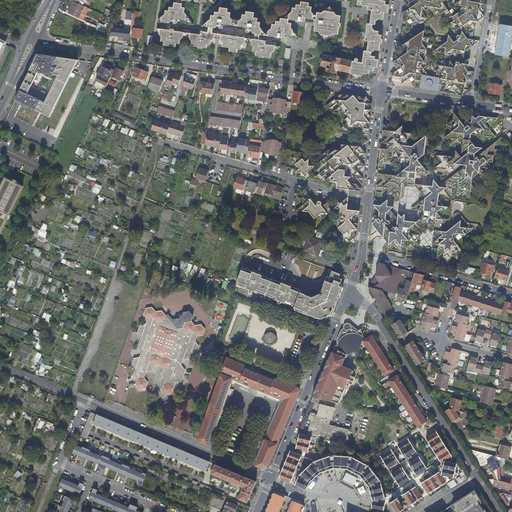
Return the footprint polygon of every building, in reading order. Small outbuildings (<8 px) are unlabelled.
[(381,0),(361,0),(362,1),(358,0),(358,5),(362,5),(368,6),(368,8),(368,10),(372,11),(372,13),(370,24),(368,23),(365,42),(368,43),(367,51),(372,52),(375,50),(376,50),(378,34),(379,31),(375,31),(372,27),(373,24),(375,25),(376,21),(379,19),(383,20),(384,12),(385,4),(385,1),(381,0)] [(403,14),(408,15),(406,27),(410,24),(412,28),(414,22),(419,23),(427,18),(422,11),(425,8),(426,9),(428,9),(428,8),(429,7),(428,6),(435,7),(434,13),(438,11),(440,15),(444,12),(446,16),(450,13),(443,2),(446,0),(405,0),(403,1),(404,2),(409,9),(403,12),(401,13),(403,14)] [(453,23),(452,30),(457,31),(460,28),(462,31),(463,32),(470,27),(474,35),(476,28),(477,23),(477,22),(485,17),(480,9),(487,4),(481,3),(481,0),(477,0),(475,1),(469,1),(469,0),(453,0),(453,1),(455,5),(460,6),(461,0),(462,0),(462,5),(465,5),(468,3),(469,4),(464,8),(463,8),(462,9),(462,10),(463,11),(464,12),(465,11),(466,13),(461,17),(459,13),(453,17),(455,21),(451,22),(453,23)] [(79,4),(73,2),(68,12),(79,18),(85,7),(79,4)] [(181,8),(182,4),(174,2),(173,8),(169,8),(169,11),(166,11),(165,15),(162,17),(161,22),(168,23),(171,21),(174,22),(174,23),(174,24),(174,25),(176,25),(177,24),(178,23),(178,22),(177,22),(177,21),(176,21),(176,19),(180,20),(186,20),(186,16),(184,13),(185,8),(181,8)] [(289,14),(289,19),(304,21),(305,18),(313,19),(314,14),(312,11),(312,7),(309,6),(309,3),(302,2),(301,5),(297,5),(296,8),(293,8),(293,12),(289,14)] [(226,23),(233,23),(233,21),(231,18),(231,13),(228,13),(228,9),(220,8),(220,13),(215,12),(215,16),(211,16),(211,20),(208,22),(207,25),(217,26),(219,27),(219,28),(219,29),(220,30),(222,30),(222,29),(223,28),(223,27),(223,26),(222,26),(222,24),(226,24),(226,23)] [(334,34),(338,35),(339,27),(340,27),(341,23),(340,23),(341,16),(337,15),(334,12),(325,10),(322,13),(317,12),(317,14),(316,19),(315,19),(315,23),(316,24),(315,25),(315,27),(315,31),(319,32),(321,35),(330,36),(334,34)] [(252,31),(262,33),(263,30),(260,27),(261,23),(257,22),(258,18),(254,18),(255,13),(247,12),(246,15),(243,15),(243,19),(240,21),(239,24),(246,25),(245,27),(249,28),(248,29),(247,30),(246,31),(246,32),(247,33),(248,33),(249,33),(250,32),(250,31),(252,31)] [(120,36),(130,38),(133,20),(125,18),(124,29),(121,28),(120,36)] [(289,19),(285,19),(281,18),(281,22),(277,21),(276,25),(273,24),(272,29),(269,31),(269,34),(269,36),(284,38),(284,35),(290,35),(292,36),(293,31),(291,28),(291,25),(292,23),(288,23),(289,21),(289,19)] [(109,31),(110,27),(108,26),(108,25),(99,22),(98,27),(109,31)] [(511,38),(511,24),(500,23),(494,54),(509,57),(511,38)] [(132,37),(142,38),(143,30),(134,28),(132,37)] [(160,29),(159,34),(162,37),(161,42),(164,43),(164,46),(176,48),(177,44),(180,45),(181,40),(184,38),(185,33),(174,31),(175,30),(171,29),(170,31),(160,29)] [(185,33),(184,38),(191,39),(192,34),(192,32),(185,31),(185,33)] [(192,34),(191,39),(194,42),(193,47),(200,48),(200,49),(204,50),(204,48),(207,49),(208,45),(211,45),(211,44),(212,41),(215,39),(216,34),(200,31),(199,35),(192,34)] [(396,61),(393,62),(395,65),(397,70),(394,72),(391,75),(393,75),(403,77),(401,84),(409,78),(414,85),(415,81),(421,82),(420,89),(439,92),(439,91),(441,83),(439,83),(440,77),(429,75),(422,65),(425,63),(430,38),(423,37),(425,31),(403,45),(408,53),(396,61)] [(454,42),(449,35),(448,41),(442,40),(441,46),(434,51),(446,54),(445,57),(448,57),(455,53),(458,56),(464,58),(465,51),(479,41),(467,39),(463,32),(462,31),(461,37),(461,36),(460,35),(459,35),(458,35),(458,36),(457,36),(457,37),(457,38),(458,39),(454,42)] [(222,34),(221,39),(223,43),(223,47),(230,48),(230,52),(237,53),(238,50),(241,50),(242,45),(245,43),(246,38),(222,34)] [(272,53),(275,51),(276,46),(276,42),(271,42),(271,40),(268,40),(268,41),(252,39),(251,44),(254,47),(253,52),(257,52),(256,56),(260,56),(260,57),(264,58),(264,57),(271,58),(272,53)] [(368,65),(352,61),(350,71),(352,74),(362,75),(365,73),(369,74),(369,71),(373,71),(374,67),(375,59),(375,56),(372,56),(372,52),(367,51),(364,50),(364,51),(363,58),(369,60),(368,65)] [(78,60),(38,54),(16,99),(50,116),(78,60)] [(326,67),(326,71),(337,73),(338,71),(339,70),(343,72),(349,73),(350,71),(352,61),(352,60),(330,55),(330,56),(324,54),(323,58),(322,57),(320,58),(320,61),(321,62),(321,66),(326,67)] [(470,58),(460,64),(460,63),(459,62),(458,62),(457,62),(456,63),(456,64),(455,68),(451,61),(447,63),(445,60),(437,65),(439,69),(436,71),(440,77),(439,83),(441,83),(439,91),(457,94),(461,92),(463,95),(471,90),(464,89),(467,77),(474,72),(468,71),(470,58)] [(108,85),(115,70),(112,69),(111,70),(103,67),(102,68),(100,71),(101,71),(97,81),(108,85)] [(133,76),(145,80),(148,72),(136,67),(133,76)] [(113,76),(120,79),(124,71),(117,68),(113,76)] [(170,72),(166,85),(171,86),(172,82),(179,85),(182,75),(176,73),(175,74),(170,72)] [(192,78),(186,76),(183,86),(193,90),(196,81),(192,79),(192,78)] [(152,77),(148,87),(160,91),(164,81),(152,77)] [(223,80),(220,93),(230,95),(230,94),(245,96),(246,86),(246,85),(232,83),(232,81),(223,80)] [(213,96),(214,84),(201,82),(199,94),(213,96)] [(502,85),(490,83),(489,93),(493,93),(493,95),(495,95),(495,94),(500,95),(502,85)] [(90,94),(93,87),(88,84),(85,91),(90,94)] [(258,88),(246,86),(245,96),(244,98),(256,100),(258,88)] [(268,99),(270,89),(259,87),(257,100),(267,102),(268,99)] [(306,93),(295,91),(293,102),(304,104),(306,93)] [(164,92),(162,99),(172,102),(174,96),(164,92)] [(336,188),(343,189),(348,197),(349,189),(355,190),(359,187),(351,177),(354,174),(362,185),(372,104),(366,97),(341,94),(327,105),(333,112),(345,113),(348,117),(345,119),(344,126),(337,131),(349,133),(356,127),(362,134),(361,140),(358,143),(355,140),(351,142),(348,139),(348,145),(335,143),(335,150),(331,152),(329,149),(322,154),(324,158),(317,163),(320,167),(317,170),(320,173),(316,176),(319,179),(322,183),(325,180),(328,184),(331,181),(337,187),(336,188)] [(267,102),(267,109),(270,110),(270,111),(273,112),(273,113),(275,113),(275,114),(278,114),(280,98),(279,98),(278,98),(273,98),(273,100),(268,99),(267,102)] [(282,98),(280,98),(278,114),(280,114),(280,113),(283,114),(283,112),(286,113),(286,112),(290,112),(291,102),(286,101),(286,99),(282,99),(282,98)] [(216,110),(242,113),(243,105),(217,102),(216,110)] [(160,105),(157,112),(164,114),(166,108),(160,105)] [(173,117),(175,110),(168,108),(166,115),(173,117)] [(124,123),(134,127),(136,121),(113,111),(111,117),(125,123),(124,123)] [(480,115),(475,119),(473,115),(469,118),(470,119),(470,121),(468,121),(467,120),(466,121),(466,122),(466,123),(467,124),(467,125),(466,126),(465,126),(464,125),(463,126),(453,115),(453,119),(446,124),(452,132),(445,137),(451,138),(450,145),(458,139),(457,145),(461,142),(463,146),(462,152),(468,152),(469,153),(470,147),(470,146),(472,145),(473,143),(470,140),(471,134),(477,135),(481,141),(483,139),(484,136),(496,137),(490,130),(491,123),(498,118),(480,115)] [(209,123),(232,127),(233,119),(210,116),(209,123)] [(155,119),(152,129),(167,134),(170,124),(155,119)] [(186,126),(171,122),(168,132),(183,137),(186,126)] [(430,174),(420,161),(419,159),(425,153),(427,134),(413,146),(407,145),(408,139),(416,133),(401,132),(403,126),(396,131),(390,131),(383,123),(378,173),(385,174),(386,163),(400,164),(402,164),(400,166),(403,170),(403,171),(402,171),(402,172),(401,173),(402,174),(401,174),(399,174),(396,175),(378,173),(377,186),(382,187),(382,193),(389,188),(388,194),(392,191),(400,202),(403,183),(415,184),(417,172),(430,174)] [(229,152),(236,153),(237,151),(238,143),(230,142),(231,140),(222,139),(222,135),(218,135),(218,134),(208,132),(206,145),(216,147),(216,148),(229,150),(229,152)] [(266,153),(272,154),(275,136),(270,135),(270,136),(267,136),(266,138),(266,139),(263,139),(261,150),(266,151),(266,153)] [(275,136),(272,154),(279,155),(280,153),(284,154),(284,150),(285,143),(282,142),(282,140),(283,138),(280,138),(280,137),(275,136)] [(502,137),(475,158),(475,153),(483,147),(476,147),(473,143),(472,145),(470,146),(470,147),(469,153),(469,160),(469,165),(470,170),(469,173),(468,174),(469,175),(470,175),(472,175),(472,176),(472,177),(473,178),(479,173),(485,180),(486,167),(499,169),(493,161),(494,155),(508,144),(502,143),(502,137)] [(238,143),(237,151),(249,152),(250,145),(250,139),(238,138),(238,143)] [(249,152),(248,156),(260,158),(261,147),(250,145),(249,152)] [(448,169),(447,176),(455,170),(460,165),(466,165),(466,169),(470,170),(469,165),(469,160),(469,153),(468,152),(462,157),(456,150),(455,157),(436,155),(442,162),(435,168),(448,169)] [(300,177),(313,179),(307,172),(314,166),(308,165),(309,159),(290,157),(299,169),(298,170),(297,170),(297,171),(298,172),(299,172),(301,171),(300,177)] [(472,184),(472,179),(473,178),(472,177),(472,176),(472,175),(470,175),(469,175),(468,174),(469,173),(470,170),(466,169),(464,167),(441,186),(444,190),(446,188),(451,195),(452,189),(456,186),(458,189),(457,196),(465,190),(470,197),(471,191),(477,191),(472,184)] [(196,178),(201,179),(206,180),(208,171),(199,168),(196,178)] [(242,194),(243,189),(246,180),(237,177),(234,187),(237,188),(236,192),(242,194)] [(0,234),(4,226),(7,219),(9,220),(11,216),(9,215),(23,187),(16,183),(17,181),(14,180),(13,182),(6,178),(0,189),(0,234)] [(197,180),(192,178),(190,187),(197,189),(198,182),(197,182),(197,180)] [(258,184),(246,180),(243,189),(247,191),(246,194),(250,195),(251,192),(255,193),(255,192),(258,184)] [(259,180),(258,184),(255,192),(263,195),(267,183),(259,180)] [(440,231),(442,225),(450,219),(442,219),(439,215),(449,208),(448,206),(444,206),(438,200),(439,193),(444,190),(441,186),(439,187),(434,180),(433,186),(415,184),(423,194),(420,194),(419,203),(412,209),(424,210),(423,216),(418,220),(418,222),(423,223),(422,227),(424,228),(429,224),(434,230),(435,230),(438,228),(440,231)] [(93,191),(99,194),(102,186),(96,183),(93,191)] [(280,199),(284,188),(268,183),(265,192),(273,194),(273,197),(280,199)] [(328,207),(329,201),(322,206),(321,205),(321,204),(322,203),(321,202),(320,201),(319,200),(318,201),(317,203),(317,204),(316,205),(305,192),(304,198),(298,197),(303,204),(297,210),(303,210),(302,217),(309,211),(314,218),(318,215),(321,219),(332,210),(332,208),(328,207)] [(376,192),(370,242),(377,237),(383,237),(381,234),(384,231),(388,228),(385,225),(387,223),(388,223),(389,223),(390,223),(390,221),(389,219),(390,215),(392,216),(393,213),(390,209),(394,207),(387,206),(388,200),(381,205),(382,193),(376,192)] [(356,248),(360,210),(353,210),(348,203),(348,197),(341,202),(334,208),(340,215),(333,220),(344,234),(339,238),(339,240),(343,240),(343,245),(345,245),(350,241),(356,248)] [(384,231),(381,234),(383,237),(387,242),(389,244),(388,251),(395,245),(406,259),(407,248),(408,248),(408,246),(411,244),(412,245),(414,245),(415,241),(422,235),(410,233),(410,228),(417,222),(404,220),(405,214),(401,217),(398,213),(397,226),(396,227),(395,226),(394,226),(393,227),(393,228),(393,229),(394,230),(396,230),(396,232),(390,232),(388,228),(384,231)] [(437,234),(433,237),(439,238),(434,241),(433,243),(439,244),(437,258),(440,259),(443,256),(448,263),(453,255),(457,260),(458,252),(462,253),(463,251),(455,242),(473,229),(460,227),(461,221),(447,232),(440,231),(435,230),(437,234)] [(317,239),(316,238),(310,236),(305,250),(310,252),(313,253),(317,255),(323,241),(317,239)] [(40,256),(42,250),(35,248),(33,254),(40,256)] [(505,259),(511,261),(511,257),(501,254),(498,262),(504,264),(505,259)] [(8,264),(14,266),(17,258),(11,256),(8,264)] [(400,282),(403,269),(397,267),(390,265),(380,262),(376,275),(379,276),(389,279),(394,280),(399,282),(400,282)] [(482,272),(491,275),(492,272),(493,272),(495,265),(484,262),(482,272)] [(195,276),(199,267),(195,265),(191,274),(195,276)] [(474,276),(477,270),(466,266),(464,272),(474,276)] [(498,266),(495,276),(507,280),(510,270),(498,266)] [(242,268),(237,284),(247,288),(246,290),(250,291),(249,292),(251,293),(252,293),(253,292),(256,293),(257,292),(276,299),(275,301),(278,302),(278,303),(279,304),(281,304),(281,303),(285,304),(286,303),(290,304),(295,306),(301,292),(301,291),(296,289),(292,287),(292,285),(283,282),(282,283),(263,276),(264,274),(254,270),(253,272),(242,268)] [(348,278),(348,276),(331,270),(331,271),(330,272),(338,275),(347,279),(348,278)] [(336,306),(344,288),(342,283),(344,279),(338,277),(338,275),(330,272),(325,284),(326,284),(322,293),(313,297),(305,294),(301,306),(302,309),(301,310),(301,311),(314,317),(322,320),(332,316),(336,306)] [(416,287),(420,273),(415,272),(414,274),(412,282),(412,283),(411,286),(416,287)] [(344,288),(347,279),(338,275),(338,277),(344,279),(342,283),(344,288)] [(383,290),(396,294),(399,282),(394,280),(389,279),(379,276),(376,275),(369,286),(383,290)] [(13,276),(9,286),(14,288),(18,278),(13,276)] [(431,281),(425,279),(422,288),(434,292),(436,283),(431,282),(431,281)] [(408,296),(411,286),(412,283),(409,283),(407,282),(405,288),(407,288),(405,292),(398,291),(398,293),(408,296)] [(383,290),(369,286),(372,294),(376,300),(384,313),(393,307),(383,290)] [(455,309),(456,309),(457,307),(457,305),(459,298),(461,287),(456,286),(453,296),(453,298),(454,298),(452,306),(454,307),(453,309),(455,309)] [(470,303),(472,294),(461,291),(459,300),(470,303)] [(295,307),(301,310),(302,309),(301,306),(305,294),(306,294),(301,292),(295,306),(295,307)] [(483,297),(476,295),(473,305),(481,307),(483,298),(483,297)] [(10,298),(8,305),(14,307),(16,300),(10,298)] [(491,310),(493,301),(494,301),(483,298),(481,307),(480,307),(491,310)] [(502,314),(504,304),(493,301),(491,310),(491,311),(502,314)] [(506,301),(503,310),(511,312),(511,303),(506,301)] [(427,313),(435,315),(437,316),(438,312),(440,312),(441,309),(429,306),(427,313)] [(168,314),(166,315),(162,310),(156,312),(152,307),(146,308),(144,314),(148,318),(146,324),(140,325),(138,331),(142,336),(138,347),(142,352),(140,357),(134,358),(132,364),(136,368),(134,374),(138,378),(136,384),(140,389),(146,388),(148,382),(144,377),(145,374),(146,372),(152,371),(154,365),(160,364),(163,368),(161,374),(165,379),(161,390),(165,395),(172,393),(176,382),(182,381),(186,369),(182,365),(184,359),(189,358),(191,353),(197,352),(199,346),(195,341),(197,336),(203,335),(205,329),(201,324),(195,325),(192,321),(193,316),(189,311),(183,312),(181,318),(175,319),(172,319),(170,317),(168,314)] [(45,312),(43,318),(50,321),(52,315),(45,312)] [(423,320),(438,324),(439,321),(434,320),(435,315),(427,313),(425,313),(423,320)] [(458,321),(460,322),(468,324),(470,316),(458,313),(457,317),(459,317),(458,321)] [(401,337),(408,332),(400,319),(393,324),(401,337)] [(421,328),(430,331),(432,327),(437,328),(438,324),(423,320),(421,328)] [(453,325),(452,328),(468,333),(470,324),(468,324),(460,322),(459,326),(453,325)] [(337,345),(334,347),(348,354),(349,354),(350,354),(351,355),(352,356),(353,356),(354,356),(355,356),(356,356),(357,355),(358,354),(358,353),(358,352),(358,351),(358,350),(359,350),(364,337),(360,329),(359,330),(358,331),(356,328),(355,329),(353,329),(352,328),(351,326),(351,325),(350,324),(349,324),(348,323),(347,323),(346,323),(346,324),(345,324),(344,324),(344,325),(344,326),(343,326),(343,327),(343,328),(344,329),(342,329),(341,330),(337,339),(337,345)] [(400,338),(401,337),(393,324),(391,325),(400,338)] [(457,334),(456,338),(466,341),(468,333),(452,328),(451,332),(457,334)] [(476,340),(480,342),(481,340),(483,341),(485,337),(488,338),(491,330),(487,329),(486,331),(479,329),(476,340)] [(494,331),(491,330),(488,338),(492,339),(491,343),(494,343),(494,345),(498,346),(501,335),(494,333),(494,331)] [(277,338),(275,333),(270,331),(265,333),(263,338),(265,343),(271,345),(275,343),(277,338)] [(363,340),(385,375),(394,369),(372,335),(363,340)] [(426,360),(414,341),(406,346),(415,359),(418,365),(426,360)] [(405,346),(417,365),(418,365),(415,359),(406,346),(405,346)] [(332,351),(313,396),(321,398),(337,403),(347,382),(351,384),(355,377),(350,375),(351,373),(355,374),(357,370),(351,367),(350,368),(342,365),(348,354),(334,347),(332,351)] [(446,354),(461,358),(463,350),(453,348),(452,352),(447,350),(446,354)] [(46,359),(41,357),(43,354),(37,352),(33,362),(51,369),(52,367),(44,364),(46,359)] [(459,366),(461,358),(446,354),(444,358),(450,359),(449,363),(457,366),(459,366)] [(475,371),(479,372),(481,365),(477,364),(478,360),(475,359),(475,357),(471,356),(470,361),(468,368),(475,370),(475,371)] [(245,365),(227,357),(218,383),(199,437),(199,438),(200,442),(208,445),(231,378),(283,399),(256,465),(264,468),(267,467),(299,390),(297,387),(288,383),(276,378),(274,379),(273,380),(260,374),(256,373),(245,368),(246,367),(245,365)] [(493,362),(489,361),(489,363),(486,362),(485,366),(481,365),(479,372),(483,373),(483,372),(490,374),(493,362)] [(511,363),(503,361),(501,369),(511,372),(511,368),(511,363)] [(455,373),(457,366),(449,363),(447,363),(446,367),(444,366),(443,370),(455,373)] [(188,382),(200,387),(207,368),(195,364),(188,382)] [(511,372),(501,369),(499,377),(500,378),(509,380),(510,376),(511,376),(511,372)] [(450,376),(439,373),(435,385),(447,388),(450,376)] [(397,375),(388,380),(392,386),(401,380),(397,375)] [(509,380),(500,378),(499,385),(511,388),(511,385),(510,385),(511,381),(509,380)] [(401,380),(392,386),(396,392),(405,386),(401,380)] [(405,386),(396,392),(399,398),(408,392),(405,386)] [(480,402),(492,405),(496,389),(486,386),(483,395),(482,395),(480,402)] [(408,392),(399,398),(403,404),(412,398),(408,392)] [(317,398),(313,396),(312,399),(298,433),(300,434),(302,434),(303,431),(309,419),(311,412),(316,400),(317,398)] [(412,398),(403,404),(407,409),(416,404),(412,398)] [(452,398),(449,408),(459,411),(462,401),(452,398)] [(317,438),(345,444),(348,432),(349,429),(344,428),(343,433),(337,431),(338,427),(329,424),(331,419),(332,420),(335,407),(320,404),(317,414),(315,415),(315,414),(311,412),(309,419),(312,420),(308,435),(317,438)] [(407,409),(410,415),(419,409),(416,404),(407,409)] [(463,426),(464,428),(466,427),(458,415),(461,413),(460,411),(459,411),(449,408),(446,410),(458,429),(463,426)] [(419,409),(410,415),(414,421),(423,415),(419,409)] [(87,438),(94,423),(93,423),(97,414),(91,412),(81,436),(87,438)] [(93,423),(94,423),(206,470),(209,462),(97,414),(93,423)] [(414,421),(418,427),(427,421),(423,415),(414,421)] [(503,427),(496,425),(494,431),(497,431),(496,437),(500,438),(503,427)] [(442,463),(443,465),(443,469),(421,483),(428,493),(459,474),(460,468),(453,456),(437,431),(426,438),(442,463)] [(314,452),(317,438),(308,435),(302,434),(300,434),(298,441),(296,448),(301,449),(314,452)] [(398,445),(417,475),(428,468),(409,438),(398,445)] [(500,457),(508,459),(511,447),(502,445),(500,453),(498,452),(496,456),(500,457)] [(84,452),(74,448),(72,453),(77,455),(77,454),(79,454),(77,459),(81,460),(84,452)] [(380,456),(400,486),(411,479),(392,449),(380,456)] [(367,464),(354,458),(353,459),(354,457),(353,456),(352,456),(351,456),(350,456),(349,456),(349,457),(349,456),(335,455),(334,456),(334,455),(333,454),(332,454),(331,455),(330,456),(330,457),(329,456),(322,459),(318,460),(314,461),(314,462),(313,462),(313,460),(308,458),(305,458),(302,456),(290,451),(284,467),(280,477),(303,486),(308,489),(309,487),(311,481),(315,477),(320,472),(323,471),(326,471),(334,467),(349,469),(353,471),(355,472),(356,473),(361,475),(370,486),(371,494),(373,500),(373,504),(372,507),(375,507),(385,509),(385,502),(384,502),(385,502),(386,501),(386,500),(386,499),(386,498),(385,498),(384,497),(385,497),(382,484),(381,484),(382,483),(383,482),(382,480),(381,480),(380,479),(379,480),(380,479),(371,467),(370,468),(370,467),(370,465),(369,465),(368,464),(366,465),(367,464)] [(475,451),(472,452),(481,467),(494,458),(492,455),(475,451)] [(94,456),(84,452),(81,460),(84,462),(86,458),(88,458),(88,459),(92,461),(94,456)] [(500,457),(496,456),(492,455),(494,458),(494,459),(488,464),(492,471),(495,478),(496,479),(501,480),(501,479),(505,481),(505,473),(506,473),(504,466),(499,467),(496,462),(501,460),(500,457)] [(104,461),(94,456),(92,461),(97,463),(97,462),(99,463),(97,467),(101,469),(104,461)] [(114,465),(104,461),(101,469),(105,470),(106,466),(108,467),(108,468),(112,470),(114,465)] [(215,464),(212,473),(244,486),(239,498),(247,502),(256,481),(215,464)] [(125,469),(114,465),(112,470),(117,472),(117,471),(119,472),(118,476),(121,477),(125,469)] [(133,478),(135,474),(125,469),(121,477),(125,479),(127,475),(128,476),(133,478)] [(20,479),(23,473),(18,470),(14,476),(20,479)] [(142,486),(145,478),(135,474),(133,478),(137,480),(138,479),(139,480),(138,484),(142,486)] [(66,478),(63,476),(58,488),(62,489),(62,488),(69,491),(71,484),(67,482),(66,483),(65,482),(66,478)] [(501,480),(496,479),(494,486),(511,490),(511,491),(511,494),(511,482),(511,483),(510,482),(508,482),(501,480)] [(78,496),(83,485),(79,483),(77,487),(76,487),(76,486),(71,484),(69,491),(75,493),(74,495),(78,496)] [(205,488),(224,496),(225,494),(206,486),(205,488)] [(389,503),(388,510),(389,511),(398,511),(423,497),(422,497),(416,486),(411,489),(389,503)] [(93,489),(88,500),(92,502),(92,501),(99,504),(102,496),(97,494),(97,495),(95,494),(97,490),(93,489)] [(467,511),(470,510),(471,511),(486,511),(485,511),(487,510),(485,507),(484,508),(481,503),(482,502),(475,491),(452,505),(455,509),(450,511),(441,511),(467,511)] [(278,511),(285,497),(284,496),(277,493),(276,495),(273,494),(272,494),(272,495),(271,495),(271,499),(270,499),(269,500),(270,503),(269,503),(268,504),(268,505),(268,508),(266,511),(278,511)] [(102,496),(99,504),(105,506),(105,508),(108,509),(113,497),(110,496),(108,500),(106,499),(107,498),(102,496)] [(64,501),(62,505),(70,508),(71,506),(70,505),(71,504),(75,505),(76,502),(65,497),(63,501),(64,501)] [(113,497),(108,509),(112,510),(112,509),(118,511),(119,511),(122,505),(118,503),(117,504),(115,503),(117,499),(113,497)] [(17,508),(25,510),(27,503),(20,500),(17,508)] [(223,511),(225,511),(232,511),(233,511),(235,511),(238,506),(227,501),(223,511)] [(301,511),(302,511),(301,510),(302,509),(303,507),(304,505),(303,504),(301,504),(293,501),(288,511),(301,511)]
